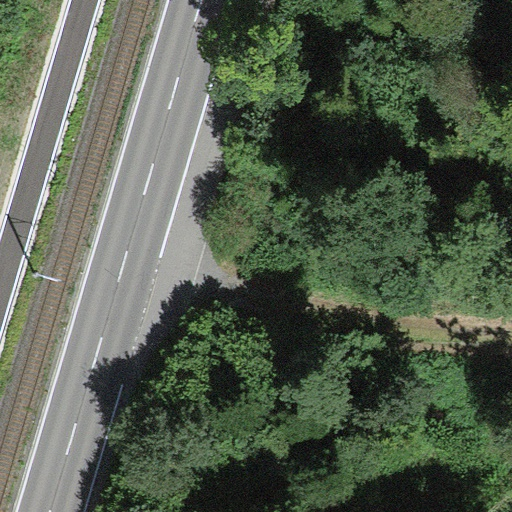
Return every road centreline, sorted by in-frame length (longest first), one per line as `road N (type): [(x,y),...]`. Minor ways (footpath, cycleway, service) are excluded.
road 1 (primary): [(58,511),(208,0)]
road 2 (track): [(511,330),(113,321)]
